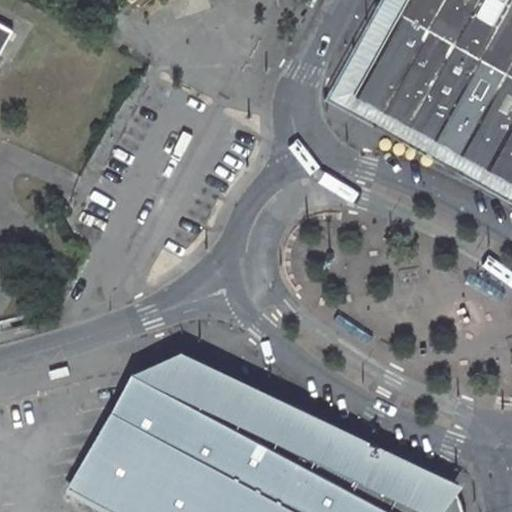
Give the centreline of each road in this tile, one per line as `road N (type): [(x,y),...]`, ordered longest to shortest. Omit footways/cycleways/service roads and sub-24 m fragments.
road 1 (tertiary): [(234,283),(262,330),(374,410),(463,448),(504,455)]
road 2 (tertiary): [(0,362),(234,283)]
road 3 (tertiary): [(511,240),(428,193),(366,170),(309,162)]
road 4 (residential): [(309,162),(296,96),(340,0)]
road 5 (tertiary): [(309,162),(247,203),(232,236),(234,283)]
